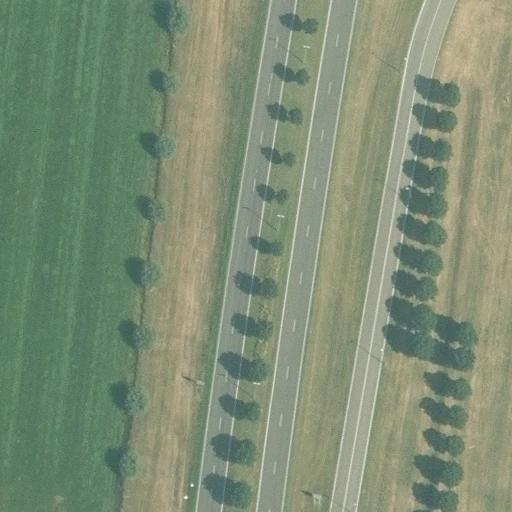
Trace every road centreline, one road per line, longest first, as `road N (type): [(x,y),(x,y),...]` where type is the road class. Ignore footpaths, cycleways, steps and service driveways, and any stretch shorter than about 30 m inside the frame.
road 1 (tertiary): [(441,0),(415,87),(343,511)]
road 2 (secondary): [(285,0),(242,247),(209,511)]
road 3 (secondary): [(270,511),(344,0)]
